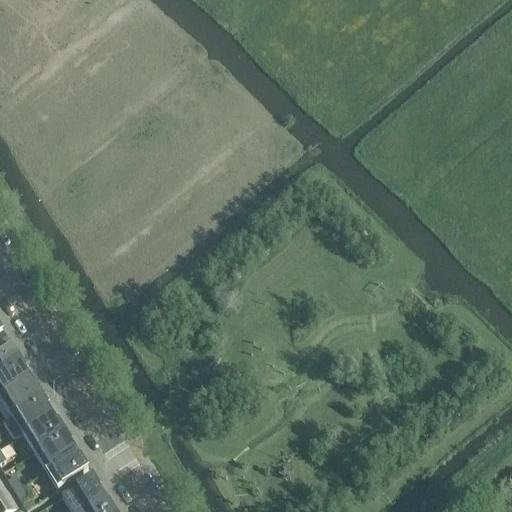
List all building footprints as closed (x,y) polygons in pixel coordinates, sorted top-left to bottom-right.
[(0,350),(11,344),(4,334),(3,336),(0,331),(0,350)] [(0,376),(20,364),(15,355),(17,354),(11,344),(0,350),(0,376)] [(0,376),(0,399),(1,402),(34,382),(28,372),(26,373),(20,364),(0,376)] [(13,420),(43,401),(38,392),(40,391),(34,382),(1,402),(13,420)] [(16,444),(24,438),(57,418),(51,408),(49,409),(43,401),(13,420),(4,425),(16,444)] [(36,457),(66,438),(61,429),(63,428),(57,418),(24,438),(36,457)] [(36,457),(47,475),(80,455),(73,445),(72,446),(66,438),(36,457)] [(59,494),(90,475),(84,466),(86,464),(80,455),(47,475),(59,494)] [(16,494),(24,490),(17,479),(9,484),(16,494)] [(94,482),(63,501),(70,511),(89,511),(108,500),(102,490),(100,492),(94,482)] [(0,511),(17,511),(0,483),(0,511)] [(30,500),(24,490),(16,494),(23,505),(30,500)] [(108,500),(89,511),(112,511),(114,510),(108,500)]
